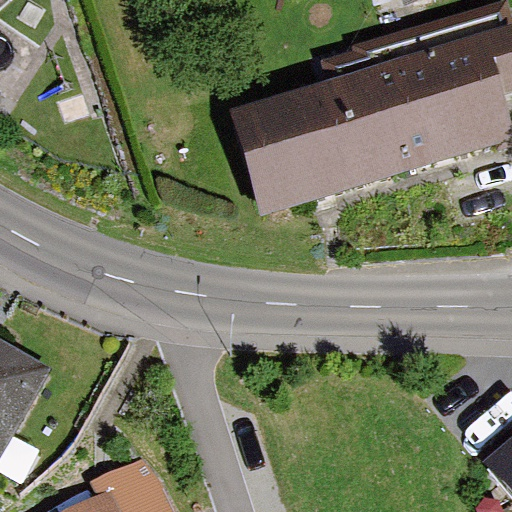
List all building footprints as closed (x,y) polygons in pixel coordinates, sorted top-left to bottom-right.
[(397,0),(403,15),(451,0),(397,0)] [(329,89),(229,119),(262,226),(511,150),(511,13),(509,4),(353,51),(354,56),(322,66),(329,89)] [(38,44),(0,20),(0,92),(5,96),(38,44)] [(0,343),(0,470),(53,374),(0,343)] [(179,511),(160,472),(142,450),(90,477),(97,491),(57,511),(179,511)] [(511,451),(485,475),(511,506),(511,451)]
